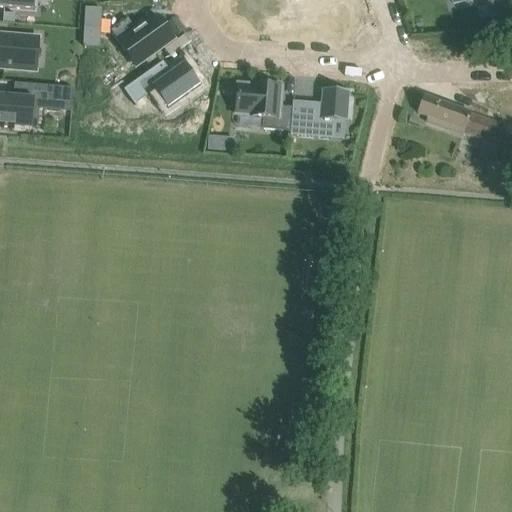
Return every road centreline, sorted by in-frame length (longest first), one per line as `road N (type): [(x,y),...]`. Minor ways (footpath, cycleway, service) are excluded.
road 1 (residential): [(336,511),(344,379),(371,189)]
road 2 (residential): [(200,0),(198,14),(224,53),(393,71)]
